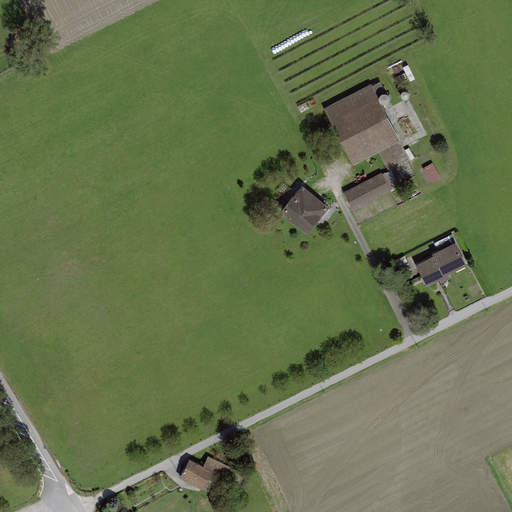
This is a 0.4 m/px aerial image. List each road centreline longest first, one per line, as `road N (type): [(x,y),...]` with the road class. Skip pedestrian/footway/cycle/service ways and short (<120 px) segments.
road 1 (unclassified): [(511,288),(82,501)]
road 2 (unclassified): [(0,365),(82,501)]
